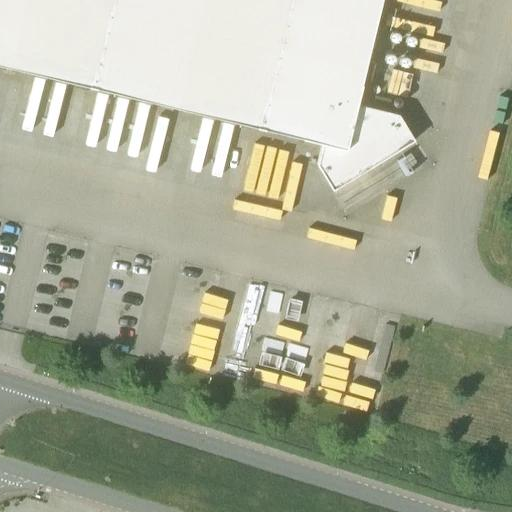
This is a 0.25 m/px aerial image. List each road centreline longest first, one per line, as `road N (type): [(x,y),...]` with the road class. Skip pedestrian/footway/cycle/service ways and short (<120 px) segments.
road 1 (unclassified): [(427,511),(0,378)]
road 2 (unclassified): [(0,465),(146,511)]
